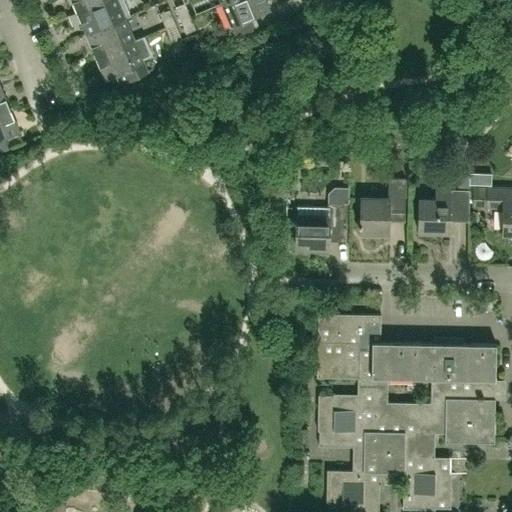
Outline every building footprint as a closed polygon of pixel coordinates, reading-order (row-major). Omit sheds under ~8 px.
[(103,0),(71,0),(77,12),(103,0)] [(124,18),(116,0),(103,0),(77,12),(86,34),(124,18)] [(119,0),(123,10),(149,0),(119,0)] [(265,0),(228,0),(222,3),(231,26),(270,10),(265,0)] [(190,16),(185,4),(175,8),(181,20),(190,16)] [(175,23),(170,10),(160,14),(165,27),(175,23)] [(196,29),(190,16),(181,20),(186,33),(196,29)] [(134,40),(124,18),(86,34),(96,57),(134,40)] [(180,36),(175,23),(165,27),(171,40),(180,36)] [(144,36),(134,40),(96,57),(105,79),(116,75),(119,83),(148,71),(143,59),(152,55),(144,36)] [(0,112),(10,109),(0,86),(0,112)] [(0,112),(0,153),(9,149),(4,138),(19,132),(10,109),(0,112)] [(469,221),(470,189),(469,189),(469,170),(458,170),(458,189),(451,188),(451,187),(436,187),(436,188),(436,197),(420,197),(419,230),(431,231),(431,234),(449,235),(449,220),(469,221)] [(405,221),(406,178),(389,177),(388,197),(361,197),(360,233),(389,233),(390,221),(405,221)] [(328,206),(297,205),(297,217),(293,217),(293,225),(297,225),(296,247),(329,248),(329,232),(343,232),(344,203),(348,203),(349,187),(334,187),(328,192),(328,206)] [(511,243),(511,188),(489,188),(474,188),(474,206),(486,206),(486,208),(505,209),(504,233),(509,233),(508,243),(511,243)] [(380,314),(371,314),(366,314),(317,313),(316,341),(316,376),(356,377),(356,395),(334,395),(334,394),(332,394),(332,395),(319,394),(319,395),(319,396),(321,396),(320,430),(318,430),(318,431),(320,431),(320,446),(321,446),(321,444),(353,445),(353,470),(326,470),(326,471),(328,471),(327,501),(325,501),(325,502),(327,502),(326,511),(376,511),(377,483),(402,483),(402,508),(404,508),(404,507),(431,508),(433,508),(433,509),(435,509),(435,508),(449,508),(450,507),(449,507),(448,507),(449,473),(450,473),(450,472),(449,472),(449,458),(447,458),(447,459),(436,459),(432,458),(431,458),(432,433),(433,433),(436,433),(444,434),(444,442),(445,442),(445,440),(493,441),(493,443),(494,443),(495,398),(490,398),(490,379),(495,380),(496,343),(431,342),(373,341),(373,329),(380,329),(380,314)]
